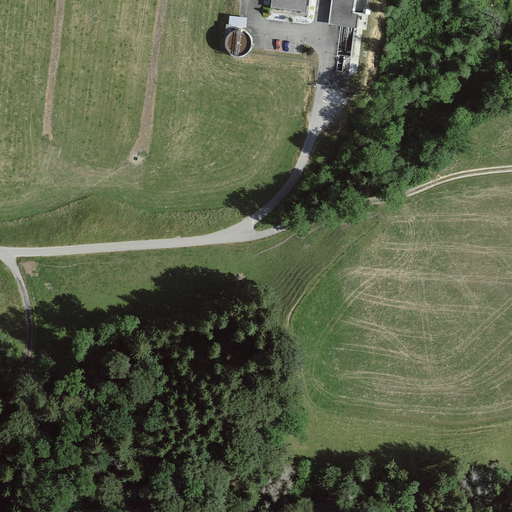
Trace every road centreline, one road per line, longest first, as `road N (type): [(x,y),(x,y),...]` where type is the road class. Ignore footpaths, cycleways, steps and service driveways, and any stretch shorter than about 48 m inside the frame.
road 1 (unclassified): [(0,252),(230,236),(281,196),(313,136),(324,65)]
road 2 (track): [(230,236),(511,168)]
road 3 (track): [(5,252),(30,322),(28,357),(0,418)]
